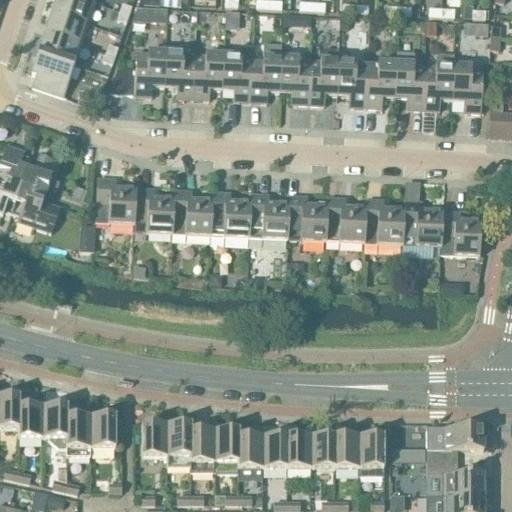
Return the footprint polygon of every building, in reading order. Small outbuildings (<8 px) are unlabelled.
[(94,9),(66,0),(56,0),(51,17),(87,29),(94,9)] [(96,0),(66,0),(94,9),(96,0)] [(142,0),(142,10),(159,11),(159,0),(142,0)] [(503,0),(493,0),(493,8),(503,9),(503,0)] [(224,3),(223,12),(236,13),(237,4),(224,3)] [(267,15),(268,5),(255,5),(254,14),(267,15)] [(268,5),(267,15),(280,15),(280,6),(268,5)] [(310,17),(311,7),(298,7),(298,16),(310,17)] [(311,7),(310,17),(323,17),(324,8),(311,7)] [(118,17),(128,20),(131,11),(121,8),(118,17)] [(353,19),(354,10),(341,9),(341,18),(353,19)] [(354,10),(353,19),(366,19),(367,10),(354,10)] [(396,21),(397,12),(384,11),(384,20),(396,21)] [(397,12),(396,21),(410,21),(410,12),(397,12)] [(440,23),(440,14),(427,13),(427,22),(440,23)] [(440,14),(440,23),(453,23),(453,14),(440,14)] [(471,15),(471,24),(484,25),(484,16),(471,15)] [(87,29),(51,17),(44,38),(80,50),(87,29)] [(115,25),(125,29),(128,20),(118,17),(115,25)] [(292,21),(283,20),(283,30),(288,30),(292,27),(292,21)] [(339,23),(338,34),(346,35),(347,24),(339,23)] [(435,41),(435,27),(425,27),(425,41),(435,41)] [(474,29),(474,41),(486,41),(486,29),(474,29)] [(488,44),(499,45),(499,33),(489,32),(488,44)] [(80,50),(44,38),(37,58),(73,70),(80,50)] [(499,45),(488,44),(488,56),(498,56),(499,45)] [(104,58),(114,61),(117,52),(107,49),(104,58)] [(250,63),(248,108),(265,109),(266,98),(278,99),(279,62),(280,62),(280,50),(262,49),(262,61),(261,61),(261,64),(252,63),(250,63)] [(238,50),(238,60),(222,59),(220,96),(232,96),(232,107),(248,108),(250,63),(252,63),(252,50),(238,50)] [(308,66),(306,111),(323,112),(324,101),(335,101),(337,65),(338,55),(323,54),(319,57),(319,67),(308,66)] [(133,101),(133,102),(150,103),(151,92),(163,93),(164,57),(146,56),(146,58),(135,58),(134,76),(116,75),(107,100),(133,101)] [(191,105),(193,60),(182,60),(182,57),(164,57),(163,93),(175,94),(174,104),(191,105)] [(395,57),(395,68),(394,68),(393,104),(404,104),(404,115),(421,116),(423,71),(413,71),(414,58),(395,57)] [(73,70),(37,58),(30,79),(35,81),(31,92),(62,103),(73,70)] [(101,66),(111,70),(114,61),(104,58),(101,66)] [(193,60),(191,105),(208,106),(208,95),(220,96),(222,59),(204,58),(204,61),(193,60)] [(423,71),(421,116),(438,117),(438,106),(450,107),(452,70),(453,60),(438,59),(434,62),(434,72),(423,71)] [(306,111),(308,66),(298,66),(298,63),(280,62),(279,62),(278,99),(290,99),(289,110),(306,111)] [(363,113),(365,69),(355,68),(354,66),(337,65),(335,101),(347,102),(347,113),(363,113)] [(393,104),(394,68),(376,67),(376,69),(365,69),(363,113),(380,114),(381,103),(393,104)] [(452,70),(450,107),(462,107),(462,118),(479,119),(481,74),(470,74),(470,71),(452,70)] [(487,139),(487,143),(499,144),(500,117),(488,117),(488,118),(487,139)] [(500,117),(499,144),(511,144),(511,132),(511,117),(501,117),(500,117)] [(0,185),(19,192),(29,164),(21,161),(23,157),(6,151),(0,167),(0,185)] [(29,164),(19,192),(44,200),(46,193),(55,196),(58,187),(49,184),(55,168),(38,162),(36,166),(29,164)] [(96,184),(94,224),(94,228),(132,230),(133,230),(134,194),(114,193),(114,185),(96,184)] [(10,220),(19,192),(0,185),(0,221),(1,222),(3,218),(10,220)] [(74,191),(71,201),(82,205),(85,195),(74,191)] [(59,213),(50,210),(41,207),(44,200),(19,192),(10,220),(17,223),(16,227),(50,239),(59,213)] [(133,230),(132,230),(132,238),(171,240),(172,204),(152,203),(152,195),(134,194),(133,230)] [(209,242),(211,206),(210,206),(190,205),(191,197),(172,196),(172,204),(171,240),(209,242)] [(249,207),(248,207),(229,206),(229,198),(210,198),(210,206),(211,206),(209,242),(247,243),(249,207)] [(287,209),(267,208),(267,200),(249,199),(248,207),(249,207),(247,243),(286,245),(287,209)] [(326,211),(325,211),(305,210),(305,202),(287,201),(287,209),(286,245),(324,247),(326,211)] [(364,213),(363,213),(344,212),(344,204),(325,203),(325,211),(326,211),(324,247),(362,249),(364,213)] [(402,215),(384,214),(384,206),(364,205),(363,213),(364,213),(362,249),(401,251),(402,215)] [(401,251),(438,252),(439,252),(441,216),(420,215),(421,207),(402,207),(402,215),(401,251)] [(441,216),(439,252),(438,252),(438,260),(478,262),(479,226),(458,225),(459,217),(441,216)] [(92,258),(94,232),(79,231),(78,257),(92,258)] [(285,267),(285,276),(302,277),(303,268),(285,267)] [(401,267),(401,283),(412,283),(412,267),(401,267)] [(132,270),(131,279),(143,281),(145,273),(132,270)] [(216,280),(208,280),(208,290),(219,290),(219,284),(216,280)] [(256,284),(249,284),(249,294),(259,294),(259,287),(256,284)] [(446,288),(440,288),(440,299),(452,299),(452,294),(446,288)] [(0,396),(0,434),(16,434),(18,435),(17,412),(18,412),(18,402),(10,402),(10,397),(0,396)] [(41,444),(41,407),(25,407),(25,412),(18,412),(17,412),(18,435),(16,434),(16,444),(41,444)] [(41,407),(41,444),(48,444),(48,446),(57,454),(64,454),(64,444),(65,444),(65,422),(66,422),(66,412),(58,412),(58,407),(41,407)] [(89,462),(89,417),(73,417),(73,422),(66,422),(65,422),(65,444),(64,444),(64,454),(64,462),(89,462)] [(89,417),(89,462),(90,462),(90,454),(115,454),(115,422),(106,422),(106,417),(89,417)] [(165,463),(165,425),(149,425),(149,430),(140,430),(140,463),(165,463)] [(165,425),(165,463),(166,463),(166,473),(190,473),(190,468),(188,468),(188,462),(190,463),(189,436),(190,436),(190,430),(181,430),(181,425),(165,425)] [(188,462),(188,468),(190,468),(190,473),(190,478),(213,478),(213,431),(197,431),(197,436),(190,436),(189,436),(190,463),(188,462)] [(237,442),(238,442),(238,436),(229,436),(229,431),(213,431),(213,478),(237,478),(237,474),(237,468),(238,468),(237,442)] [(425,468),(452,468),(452,455),(482,455),(482,433),(425,433),(425,468)] [(262,474),(262,437),(245,437),(245,442),(238,442),(237,442),(238,468),(237,468),(237,474),(262,474)] [(285,474),(285,442),(278,442),(278,437),(262,437),(262,474),(285,474)] [(309,474),(310,437),(293,437),(293,442),(285,442),(285,474),(309,474)] [(333,474),(333,442),(326,442),(326,437),(310,437),(309,474),(333,474)] [(357,474),(357,437),(341,437),(341,442),(333,442),(333,474),(357,474)] [(382,482),(382,442),(373,442),(373,437),(357,437),(357,474),(358,474),(358,482),(382,482)] [(408,454),(392,454),(392,457),(392,466),(392,467),(408,467),(408,454)] [(442,502),(482,502),(482,479),(452,479),(452,468),(425,468),(425,480),(442,480),(442,502)] [(15,487),(17,478),(4,475),(2,483),(15,487)] [(17,478),(15,487),(28,490),(30,481),(17,478)] [(63,497),(65,489),(52,486),(50,494),(63,497)] [(76,500),(78,492),(65,489),(63,497),(76,500)] [(107,490),(107,498),(120,499),(121,490),(107,490)] [(0,502),(0,509),(9,511),(11,502),(4,500),(0,502)] [(140,502),(140,511),(154,510),(153,502),(140,502)] [(189,511),(189,502),(176,502),(176,511),(189,511)] [(189,502),(189,511),(202,511),(202,502),(189,502)] [(238,510),(238,502),(224,502),(224,510),(238,510)] [(238,502),(238,510),(250,510),(250,502),(238,502)] [(442,502),(425,502),(424,511),(482,511),(482,502),(442,502)]
